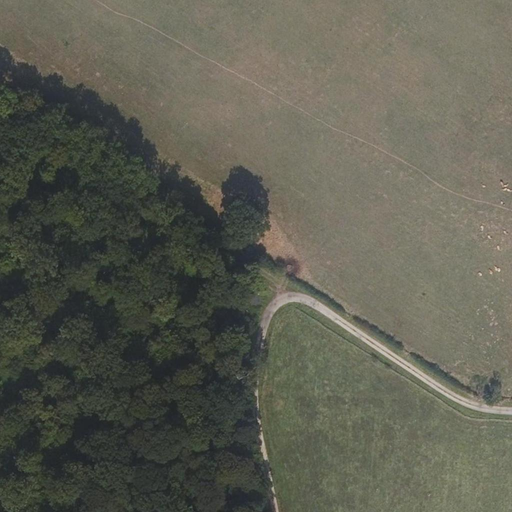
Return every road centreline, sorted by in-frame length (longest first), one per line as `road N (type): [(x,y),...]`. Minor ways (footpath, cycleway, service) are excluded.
road 1 (track): [(511,408),(482,407),(434,384),(297,295)]
road 2 (track): [(276,511),(253,381),(270,308),(297,295)]
